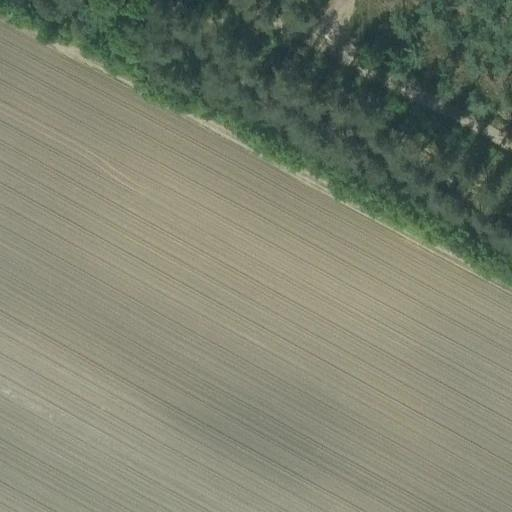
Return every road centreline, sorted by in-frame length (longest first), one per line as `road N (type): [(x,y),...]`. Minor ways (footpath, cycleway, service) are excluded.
road 1 (track): [(0,2),(511,279)]
road 2 (track): [(511,141),(244,0)]
